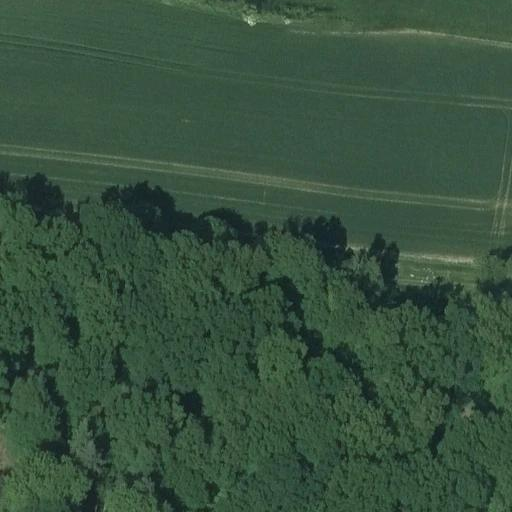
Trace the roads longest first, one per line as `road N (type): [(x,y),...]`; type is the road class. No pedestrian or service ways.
road 1 (track): [(429,511),(437,466),(433,446),(417,433),(168,409),(0,348)]
road 2 (track): [(0,217),(511,257)]
